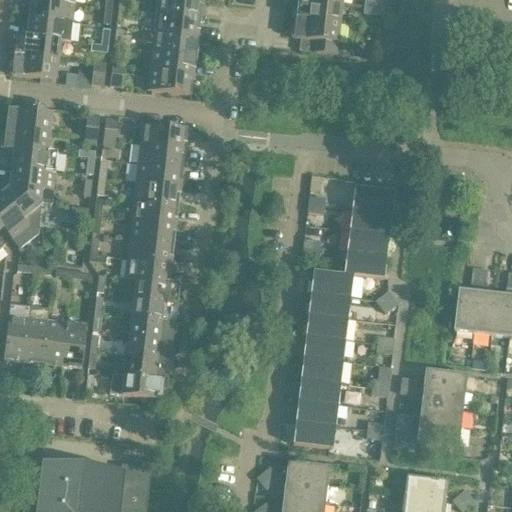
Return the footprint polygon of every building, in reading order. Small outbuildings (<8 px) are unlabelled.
[(191,0),(157,0),(156,16),(200,21),(202,1),(191,0)] [(30,2),(28,21),(72,26),(74,7),(30,2)] [(297,2),(295,21),(339,26),(341,7),(297,2)] [(365,3),(364,10),(381,12),(381,5),(365,3)] [(112,11),(105,10),(103,27),(110,28),(112,11)] [(381,12),(364,10),(363,16),(380,18),(381,12)] [(124,13),(118,12),(116,28),(123,29),(124,13)] [(156,16),(153,35),(198,40),(200,21),(156,16)] [(28,21),(26,39),(26,40),(70,45),(72,26),(28,21)] [(295,21),(293,41),(300,42),(299,54),(335,58),(336,54),(339,26),(295,21)] [(102,32),(101,48),(107,49),(109,33),(102,32)] [(115,33),(113,50),(120,51),(120,50),(122,34),(115,33)] [(153,35),(151,54),(195,60),(198,40),(153,35)] [(16,38),(13,58),(58,63),(60,45),(69,46),(70,45),(26,40),(26,39),(16,38)] [(101,48),(91,47),(90,54),(107,56),(107,49),(101,48)] [(120,51),(113,50),(113,56),(130,58),(130,52),(120,50),(120,51)] [(151,54),(149,73),(193,79),(195,60),(151,54)] [(58,63),(13,58),(11,78),(55,83),(58,63)] [(91,87),(103,89),(106,63),(93,62),(91,87)] [(109,89),(122,91),(124,65),(112,64),(109,89)] [(193,79),(149,73),(147,94),(191,99),(193,79)] [(7,111),(5,131),(49,136),(51,117),(7,111)] [(83,146),(96,148),(99,122),(86,121),(83,146)] [(102,148),(114,150),(117,124),(105,123),(102,148)] [(142,128),(140,148),(184,153),(187,133),(142,128)] [(2,151),(12,153),(12,152),(57,157),(57,156),(47,155),(49,136),(5,131),(2,151)] [(140,148),(138,167),(182,172),(184,153),(140,148)] [(12,153),(10,171),(54,176),(57,157),(12,152),(12,153)] [(101,159),(117,161),(118,154),(101,152),(101,159)] [(77,160),(87,161),(94,161),(95,155),(78,153),(77,160)] [(87,161),(85,177),(92,178),(94,161),(87,161)] [(100,165),(98,181),(105,182),(107,165),(100,165)] [(138,167),(136,186),(180,191),(182,172),(138,167)] [(10,171),(8,190),(42,194),(42,195),(52,196),(54,176),(10,171)] [(105,182),(98,181),(96,198),(103,199),(105,182)] [(83,200),(90,200),(92,184),(85,183),(83,200)] [(136,186),(133,205),(178,210),(180,191),(136,186)] [(8,190),(0,196),(28,231),(29,230),(38,232),(41,208),(51,209),(52,196),(42,195),(42,194),(8,190)] [(354,191),(351,213),(391,217),(394,195),(354,191)] [(28,231),(0,196),(0,195),(0,228),(2,231),(19,252),(38,236),(38,232),(29,230),(28,231)] [(309,200),(308,208),(324,210),(325,202),(309,200)] [(96,203),(94,219),(100,220),(102,204),(96,203)] [(133,205),(131,224),(175,229),(178,210),(133,205)] [(324,210),(308,208),(307,216),(323,218),(324,210)] [(71,217),(87,219),(88,212),(72,210),(71,217)] [(351,213),(349,234),(388,239),(391,217),(351,213)] [(100,220),(94,219),(92,236),(99,237),(100,220)] [(131,224),(129,243),(173,248),(175,229),(131,224)] [(349,234),(346,256),(386,260),(388,239),(349,234)] [(91,241),(89,258),(96,259),(96,258),(98,242),(91,241)] [(129,243),(127,263),(171,268),(173,248),(129,243)] [(304,243),(303,251),(319,253),(320,245),(304,243)] [(51,266),(58,267),(60,250),(53,249),(51,266)] [(319,253),(303,251),(302,259),(318,261),(319,253)] [(386,260),(346,256),(343,278),(383,282),(386,260)] [(96,259),(89,258),(88,265),(105,267),(106,260),(96,258),(96,259)] [(127,263),(124,282),(179,288),(179,287),(169,286),(171,268),(127,263)] [(17,275),(33,277),(34,270),(18,268),(17,275)] [(34,270),(33,277),(50,279),(51,272),(34,270)] [(472,288),(480,289),(481,273),(473,272),(472,288)] [(55,280),(71,281),(72,275),(56,273),(55,280)] [(480,289),(488,290),(489,274),(481,273),(480,289)] [(72,275),(71,281),(88,283),(89,277),(72,275)] [(313,275),(310,297),(350,301),(352,279),(313,275)] [(96,296),(103,296),(105,280),(98,279),(96,296)] [(134,284),(132,302),(177,307),(179,288),(124,282),(124,283),(134,284)] [(456,335),(474,337),(479,294),(460,292),(456,335)] [(375,304),(380,311),(393,301),(388,294),(375,304)] [(474,337),(492,339),(497,296),(479,294),(474,337)] [(492,339),(510,341),(511,321),(511,298),(497,296),(492,339)] [(310,297),(307,318),(347,323),(350,301),(310,297)] [(96,300),(94,317),(101,318),(103,301),(96,300)] [(393,301),(380,311),(385,317),(398,307),(393,301)] [(132,302),(130,321),(174,326),(177,307),(132,302)] [(3,364),(23,366),(29,310),(9,307),(3,364)] [(23,366),(42,368),(47,324),(48,312),(29,310),(23,366)] [(101,318),(94,317),(92,334),(99,334),(101,318)] [(307,318),(305,340),(345,344),(347,323),(307,318)] [(130,321),(128,340),(172,345),(174,326),(130,321)] [(42,368),(61,370),(66,326),(47,324),(42,368)] [(66,326),(61,370),(81,373),(86,329),(66,326)] [(91,339),(89,355),(96,356),(98,339),(91,339)] [(128,340),(126,359),(170,364),(172,345),(128,340)] [(305,340),(302,361),(342,366),(345,344),(305,340)] [(377,340),(377,348),(393,350),(394,342),(377,340)] [(393,350),(377,348),(376,356),(392,358),(393,350)] [(96,356),(89,355),(87,372),(94,373),(96,356)] [(126,359),(123,379),(168,383),(170,364),(126,359)] [(302,361),(300,383),(340,387),(342,366),(302,361)] [(376,383),(373,383),(372,391),(388,393),(390,371),(378,369),(376,383)] [(424,373),(422,392),(465,396),(467,378),(424,373)] [(85,394),(91,395),(93,378),(87,377),(85,394)] [(111,377),(109,397),(165,404),(168,383),(123,379),(111,377)] [(401,381),(400,389),(416,391),(417,383),(401,381)] [(300,383),(297,404),(337,409),(340,387),(300,383)] [(416,391),(400,389),(399,397),(415,399),(416,391)] [(388,393),(372,391),(371,399),(387,401),(388,393)] [(422,392),(420,409),(463,414),(465,396),(422,392)] [(297,404),(295,426),(335,430),(337,409),(297,404)] [(420,409),(418,427),(461,432),(463,414),(420,409)] [(397,417),(396,425),(412,426),(413,418),(397,417)] [(412,426),(396,425),(395,433),(411,434),(412,426)] [(335,430),(295,426),(292,448),(332,453),(335,430)] [(368,426),(367,434),(383,436),(384,428),(368,426)] [(461,432),(418,427),(416,446),(458,451),(461,432)] [(383,436),(367,434),(366,442),(382,444),(383,436)] [(40,467),(34,511),(145,511),(150,472),(145,471),(121,468),(120,475),(83,466),(40,467)] [(286,466),(284,484),(327,489),(329,470),(286,466)] [(256,481),(261,488),(274,478),(269,471),(256,481)] [(274,478),(261,488),(266,494),(279,484),(274,478)] [(405,479),(403,498),(446,503),(448,485),(405,479)] [(284,484),(282,502),(325,507),(327,489),(284,484)] [(464,494),(458,499),(468,511),(474,506),(464,494)] [(403,498),(401,511),(445,511),(446,503),(403,498)] [(467,511),(468,511),(458,499),(451,504),(457,511),(467,511)] [(282,502),(280,511),(324,511),(325,507),(282,502)]
